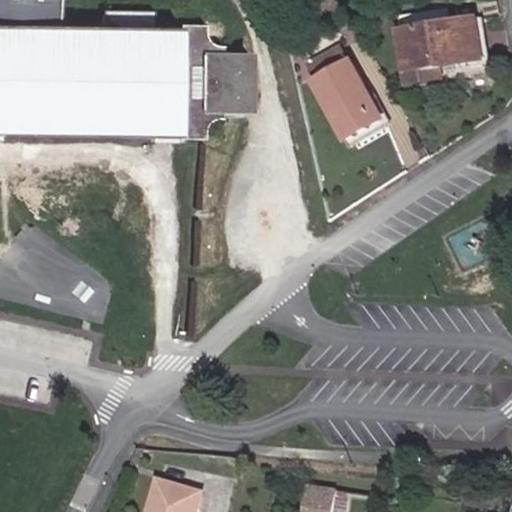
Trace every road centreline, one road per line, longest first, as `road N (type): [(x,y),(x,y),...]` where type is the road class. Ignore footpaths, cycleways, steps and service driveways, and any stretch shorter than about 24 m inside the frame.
road 1 (residential): [(140,405),(511,136)]
road 2 (track): [(0,150),(194,151),(188,366)]
road 3 (residential): [(0,363),(140,405)]
road 4 (residential): [(74,511),(140,405)]
